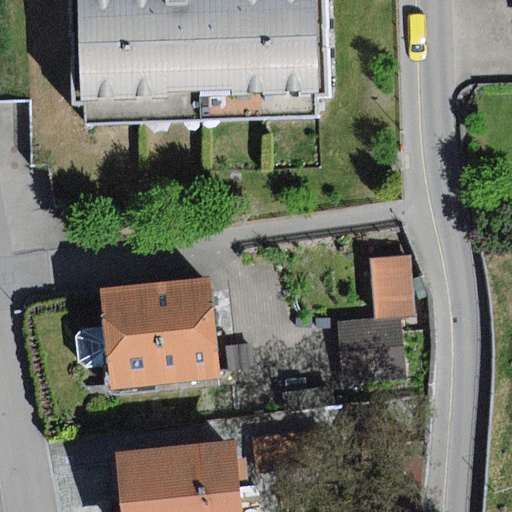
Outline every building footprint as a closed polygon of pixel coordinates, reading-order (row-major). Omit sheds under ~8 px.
[(72,0),(75,106),(85,106),(86,122),(318,116),(317,101),(330,100),(327,0),(72,0)] [(411,257),(373,260),(377,317),(415,314),(411,257)] [(211,279),(101,290),(105,327),(109,368),(112,389),(222,378),(211,279)] [(402,320),(339,324),(343,385),(406,382),(402,320)] [(109,368),(105,327),(82,330),(73,338),(78,363),(86,370),(109,368)] [(331,388),(284,395),(286,411),(333,405),(331,388)] [(320,432),(253,439),(257,472),(324,465),(320,432)] [(243,511),(237,442),(118,454),(123,511),(243,511)] [(419,511),(423,460),(375,457),(371,511),(419,511)]
